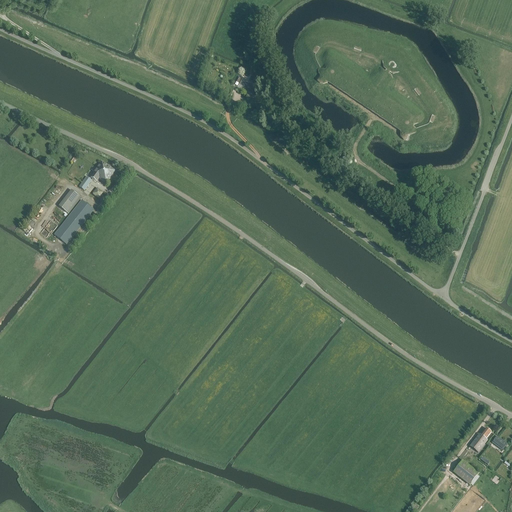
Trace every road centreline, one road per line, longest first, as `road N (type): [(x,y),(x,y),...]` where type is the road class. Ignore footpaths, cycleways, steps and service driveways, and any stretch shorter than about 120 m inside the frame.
road 1 (tertiary): [(511,415),(423,366),(159,181),(0,102)]
road 2 (unclassified): [(442,298),(202,120),(0,29)]
road 3 (unclassified): [(442,298),(511,118)]
